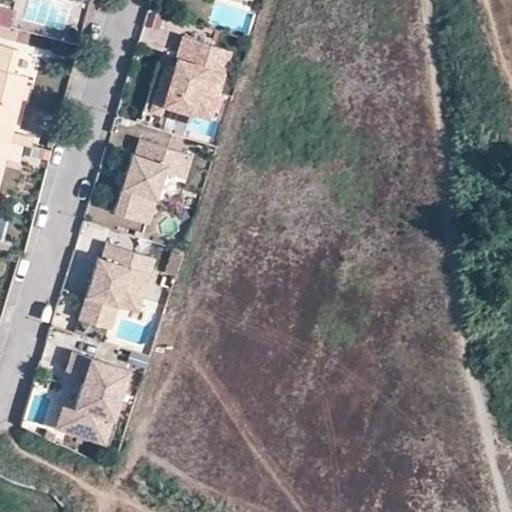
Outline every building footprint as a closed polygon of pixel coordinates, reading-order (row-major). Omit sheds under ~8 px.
[(217,73),(223,51),(181,38),(174,61),(179,62),(176,71),(162,67),(148,113),(162,117),(174,111),(189,116),(208,122),(212,108),(218,110),(223,97),(216,95),(222,75),(217,73)] [(0,140),(10,143),(19,106),(26,80),(11,76),(17,53),(0,48),(0,140)] [(229,53),(223,51),(217,73),(222,75),(229,53)] [(148,113),(162,67),(156,65),(142,111),(148,113)] [(35,82),(26,80),(19,106),(28,108),(35,82)] [(186,125),(189,116),(174,111),(162,117),(186,125)] [(12,133),(10,143),(28,148),(31,138),(12,133)] [(23,146),(10,143),(0,140),(0,177),(5,160),(18,163),(23,146)] [(173,152),(137,141),(133,156),(129,155),(111,214),(144,224),(160,174),(162,167),(168,169),(173,152)] [(189,157),(173,152),(168,169),(162,167),(160,174),(182,181),(189,157)] [(152,260),(104,245),(99,260),(96,259),(77,321),(99,328),(110,292),(139,300),(152,260)] [(162,275),(173,278),(181,253),(170,250),(162,275)] [(139,300),(110,292),(99,328),(108,331),(115,307),(135,313),(139,300)] [(127,372),(70,354),(63,373),(72,376),(87,381),(77,410),(73,408),(64,434),(102,446),(127,372)] [(129,367),(141,370),(144,359),(133,356),(129,367)] [(77,410),(87,381),(72,376),(54,430),(64,434),(73,408),(77,410)]
